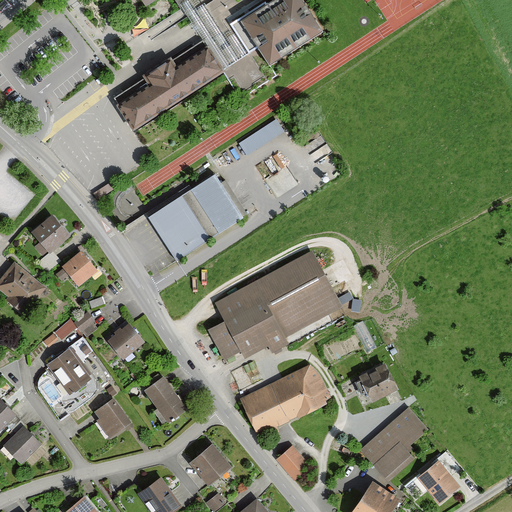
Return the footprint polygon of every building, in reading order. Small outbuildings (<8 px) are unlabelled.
[(193,0),(141,0),(146,7),(157,0),(174,0),(180,9),(193,0)] [(319,31),(298,0),(273,0),(239,23),(267,65),(319,31)] [(143,80),(113,100),(133,130),(222,71),(203,41),(172,62),(169,57),(140,76),(143,80)] [(279,118),(239,138),(246,151),(285,131),(279,118)] [(213,175),(147,217),(176,263),(248,217),(225,181),(219,185),(213,175)] [(68,237),(51,216),(30,233),(39,245),(35,248),(42,257),(68,237)] [(97,270),(81,252),(62,269),(78,287),(97,270)] [(342,310),(311,253),(216,306),(226,323),(209,333),(225,361),(240,353),(245,361),(268,349),(273,356),(291,346),(288,340),(342,310)] [(46,288),(13,263),(0,280),(0,292),(9,299),(6,303),(24,317),(46,288)] [(95,322),(87,314),(75,324),(82,333),(95,322)] [(364,350),(374,347),(366,320),(356,323),(364,350)] [(143,345),(126,324),(113,334),(114,336),(108,342),(123,361),(143,345)] [(84,336),(72,343),(81,358),(93,351),(84,336)] [(90,378),(68,349),(47,364),(69,394),(90,378)] [(398,391),(384,364),(359,377),(373,404),(398,391)] [(320,378),(309,366),(240,402),(261,441),(279,432),(278,428),(297,418),(298,420),(327,405),(330,398),(320,378)] [(187,410),(163,377),(144,392),(168,425),(187,410)] [(0,432),(17,416),(0,398),(0,432)] [(135,427),(113,399),(93,414),(99,422),(97,423),(109,440),(124,429),(127,433),(135,427)] [(429,430),(408,408),(362,452),(393,483),(416,461),(409,454),(413,450),(411,448),(429,430)] [(41,445),(22,427),(4,446),(23,464),(41,445)] [(189,464),(210,485),(231,465),(210,444),(189,464)] [(312,466),(293,446),(277,461),(296,482),(312,466)] [(437,460),(439,462),(418,479),(439,506),(460,489),(447,471),(453,466),(443,455),(437,460)] [(138,495),(151,511),(176,511),(183,508),(161,478),(138,495)] [(391,511),(399,501),(371,483),(352,511),(391,511)] [(86,494),(84,492),(64,509),(66,511),(101,511),(95,504),(86,494)] [(215,511),(226,504),(219,496),(208,504),(213,511),(215,511)] [(267,511),(257,499),(241,511),(267,511)]
